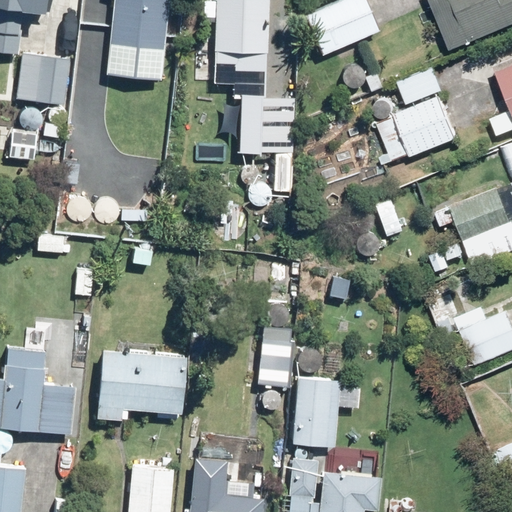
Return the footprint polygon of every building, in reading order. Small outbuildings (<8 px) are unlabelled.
[(0,0),(0,32),(21,33),(22,12),(52,14),(52,0),(0,0)] [(114,0),(107,69),(158,74),(166,0),(114,0)] [(218,0),(218,64),(235,64),(235,71),(253,71),(253,53),(268,53),(270,0),(218,0)] [(323,55),(381,31),(367,0),(343,0),(307,16),(323,55)] [(511,0),(435,0),(455,49),(511,25),(511,0)] [(65,103),(69,58),(23,54),(19,99),(65,103)] [(413,104),(447,89),(437,65),(403,80),(413,104)] [(511,66),(501,71),(511,97),(511,110),(494,118),(502,135),(511,130),(511,66)] [(288,134),(289,94),(261,93),(261,134),(288,134)] [(444,96),(379,123),(391,152),(383,156),(387,164),(413,153),(414,156),(461,137),(444,96)] [(45,121),(44,135),(58,136),(59,122),(45,121)] [(36,135),(10,133),(8,158),(34,160),(36,135)] [(77,186),(79,158),(63,157),(61,185),(77,186)] [(478,265),(511,251),(511,183),(439,211),(444,226),(461,220),(478,265)] [(366,203),(343,212),(360,257),(383,249),(366,203)] [(62,247),(71,247),(72,231),(37,229),(36,252),(62,253),(62,247)] [(153,245),(130,244),(129,267),(152,268),(153,245)] [(471,263),(464,248),(453,253),(459,268),(471,263)] [(92,266),(75,266),(74,295),(91,295),(92,266)] [(347,298),(350,279),(334,276),(330,294),(347,298)] [(461,312),(454,292),(438,298),(446,318),(461,312)] [(481,363),(511,350),(511,312),(511,311),(502,315),(498,308),(489,312),(486,305),(462,315),(481,363)] [(260,385),(292,387),(295,340),(264,338),(260,385)] [(0,427),(42,432),(42,426),(63,428),(66,388),(44,386),(46,369),(44,368),(46,351),(30,349),(29,354),(7,352),(4,379),(0,378),(0,427)] [(187,357),(104,351),(98,418),(127,420),(128,410),(182,415),(187,357)] [(335,445),(340,381),(300,379),(295,443),(335,445)] [(511,443),(500,448),(511,473),(511,472),(511,443)] [(264,511),(266,499),(254,498),(256,484),(226,481),(229,461),(197,457),(191,510),(185,510),(185,511),(264,511)] [(293,459),(289,511),(363,511),(364,508),(380,509),(383,477),(371,477),(372,463),(343,460),(342,474),(324,473),(322,504),(311,503),(312,497),(315,497),(318,461),(293,459)] [(171,511),(176,468),(134,465),(129,511),(171,511)] [(0,511),(22,511),(27,470),(0,466),(0,511)]
